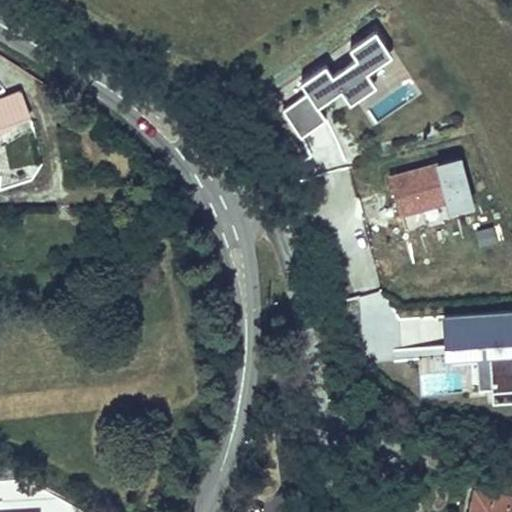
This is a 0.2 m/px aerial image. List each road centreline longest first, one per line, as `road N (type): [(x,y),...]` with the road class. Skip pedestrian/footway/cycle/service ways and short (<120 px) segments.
road 1 (residential): [(109,89),(187,129),(244,193),(299,324),(341,511)]
road 2 (residential): [(200,511),(230,415),(236,311),(213,225),(193,187),(109,89)]
road 3 (residential): [(109,89),(0,22)]
